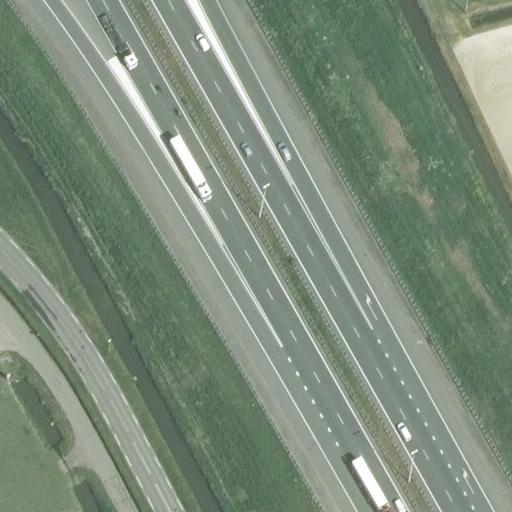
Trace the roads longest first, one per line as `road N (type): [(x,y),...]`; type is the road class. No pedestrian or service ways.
road 1 (motorway): [(49,0),(297,341)]
road 2 (motorway): [(97,0),(297,341)]
road 3 (motorway): [(361,336),(172,0)]
road 4 (motorway): [(361,336),(206,0)]
road 5 (secondary): [(170,511),(111,399),(0,244)]
road 6 (unclassified): [(121,511),(0,309)]
road 7 (motorway): [(459,511),(361,336)]
road 8 (motorway): [(297,341),(393,511)]
